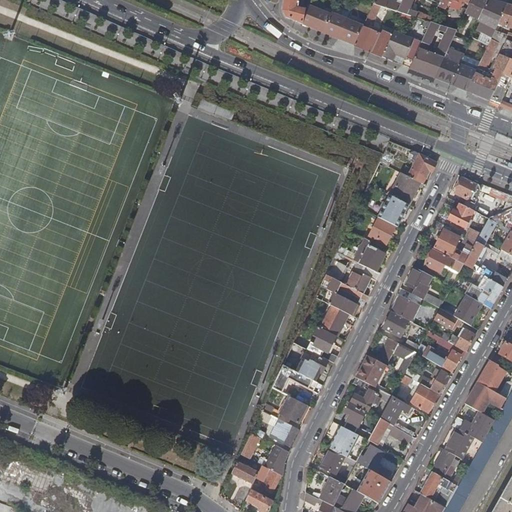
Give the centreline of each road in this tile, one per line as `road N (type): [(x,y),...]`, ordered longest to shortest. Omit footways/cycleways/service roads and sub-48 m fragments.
road 1 (residential): [(287,511),(295,464),(455,152)]
road 2 (primary): [(126,14),(455,152)]
road 3 (primary): [(465,116),(305,51),(244,0)]
road 4 (residential): [(511,297),(387,511)]
road 5 (residential): [(211,511),(0,415)]
road 6 (primary): [(126,14),(208,38),(222,31),(240,0)]
